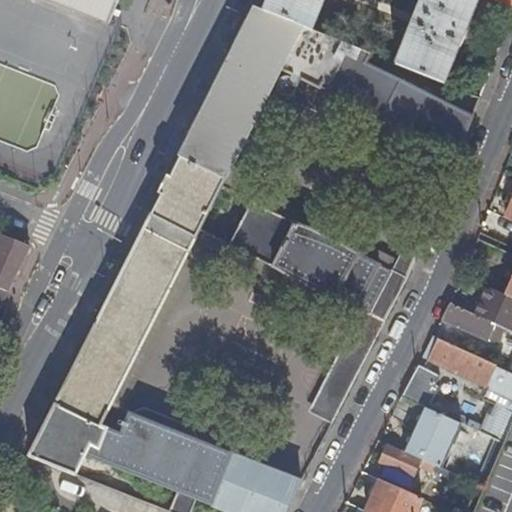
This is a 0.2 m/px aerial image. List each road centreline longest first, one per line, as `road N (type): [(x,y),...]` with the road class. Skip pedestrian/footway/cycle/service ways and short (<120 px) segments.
road 1 (residential): [(311,511),(423,293),(511,84)]
road 2 (primary): [(215,0),(98,244)]
road 3 (primary): [(98,244),(0,425)]
